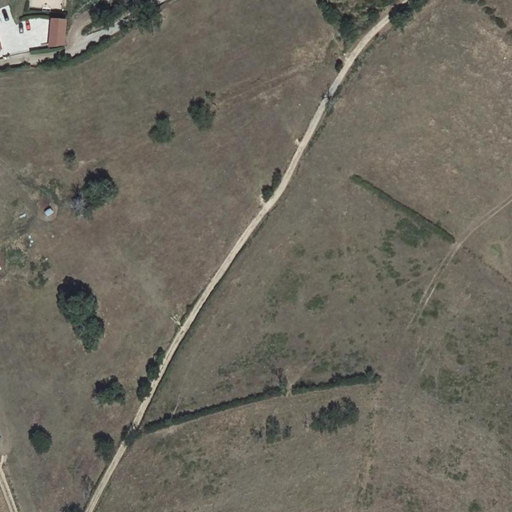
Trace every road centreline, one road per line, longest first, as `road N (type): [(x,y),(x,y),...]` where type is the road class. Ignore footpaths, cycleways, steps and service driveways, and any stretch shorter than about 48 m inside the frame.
road 1 (track): [(409,0),(373,30),(328,94),(280,188),(168,354),(89,511)]
road 2 (unclassified): [(0,71),(70,53),(151,0)]
